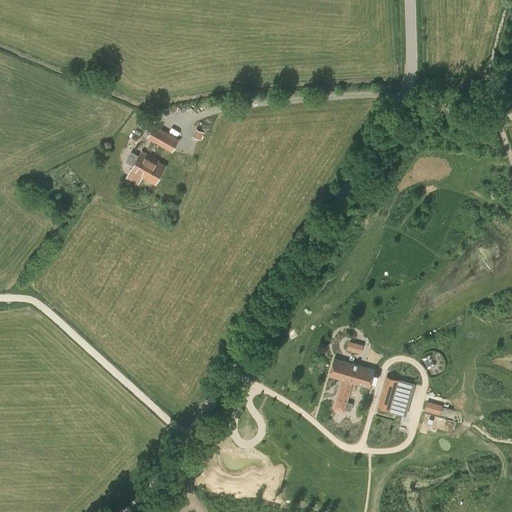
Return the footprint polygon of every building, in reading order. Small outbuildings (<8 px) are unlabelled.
[(168,133),(154,125),(148,136),(161,144),(168,133)] [(195,128),(191,135),(200,140),(204,132),(195,128)] [(179,138),(168,133),(161,144),(170,149),(172,150),(175,145),(179,138)] [(131,170),(130,171),(139,176),(140,175),(142,176),(156,184),(166,166),(158,161),(150,157),(151,156),(142,151),(131,170)] [(349,341),(346,349),(352,351),(355,342),(349,341)] [(328,376),(343,380),(352,382),(370,388),(375,370),(333,358),(328,376)] [(392,412),(401,380),(384,376),(376,407),(392,412)] [(344,411),(352,382),(343,380),(335,409),(344,411)] [(425,401),(423,409),(439,414),(442,405),(425,401)]
